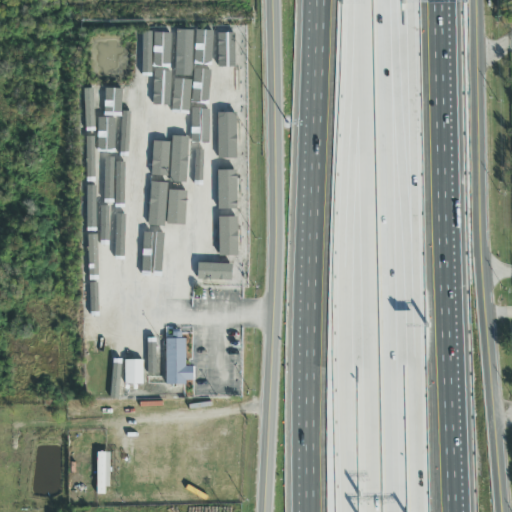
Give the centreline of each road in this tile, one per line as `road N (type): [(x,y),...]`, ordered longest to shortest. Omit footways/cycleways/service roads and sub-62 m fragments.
road 1 (secondary): [(505,511),(485,251),(478,0)]
road 2 (secondary): [(267,511),(281,253),(275,0)]
road 3 (motorway): [(317,0),(312,511)]
road 4 (motorway): [(352,0),(349,511)]
road 5 (residential): [(62,0),(73,395)]
road 6 (motorway): [(393,511),(384,141)]
road 7 (motorway): [(364,141),(370,511)]
road 8 (motorway): [(455,511),(441,143)]
road 9 (motorway): [(412,354),(394,0)]
road 10 (motorway): [(412,354),(409,0)]
road 11 (motorway): [(414,511),(412,354)]
road 12 (motorway): [(441,143),(437,0)]
road 13 (motorway): [(359,0),(364,141)]
road 14 (motorway): [(384,141),(381,0)]
